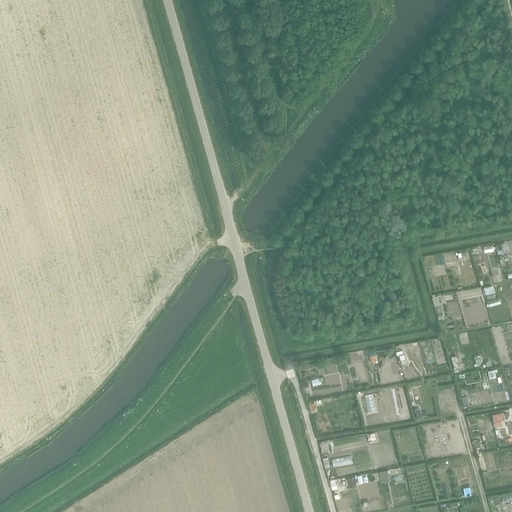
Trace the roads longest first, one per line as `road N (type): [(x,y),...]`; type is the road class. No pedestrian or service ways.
road 1 (unclassified): [(310,511),(166,0)]
road 2 (track): [(332,511),(296,383),(271,376)]
